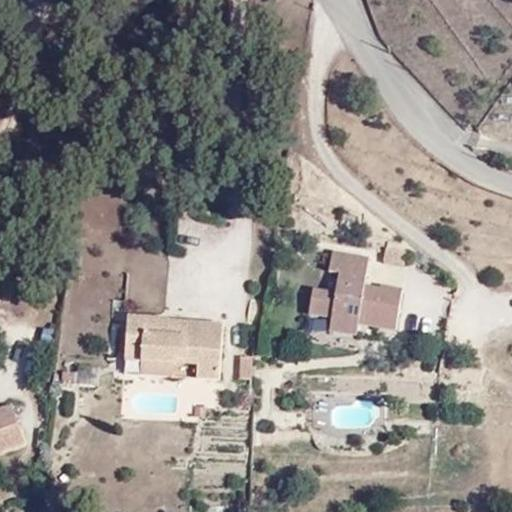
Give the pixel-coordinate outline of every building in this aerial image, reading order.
[(316,243),(304,240),(293,239),(290,266),(310,269),(309,281),(340,286),(342,275),(374,281),(383,235),(362,232),(360,237),(343,234),(349,200),(313,195),(310,214),(322,216),(316,243)] [(310,214),(304,240),(316,243),(322,216),(310,214)] [(107,286),(147,293),(148,284),(173,290),(171,309),(193,311),(199,258),(145,249),(146,244),(100,237),(94,273),(110,276),(107,286)] [(92,283),(107,286),(110,276),(94,273),(92,283)] [(145,304),(147,293),(107,286),(105,297),(145,304)] [(129,323),(126,382),(222,386),(224,326),(129,323)] [(311,323),(310,336),(330,339),(331,325),(311,323)] [(0,458),(27,450),(15,412),(7,410),(0,412),(0,458)]
